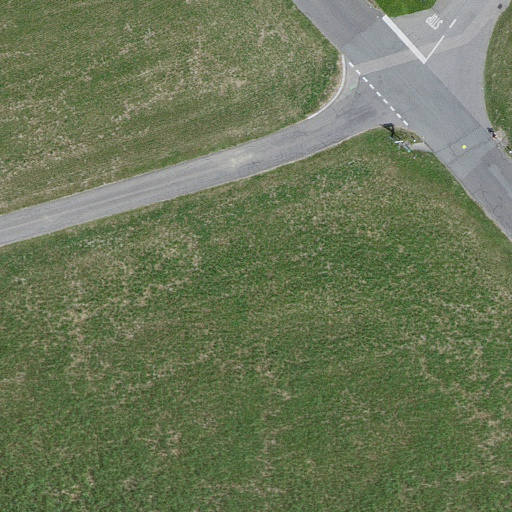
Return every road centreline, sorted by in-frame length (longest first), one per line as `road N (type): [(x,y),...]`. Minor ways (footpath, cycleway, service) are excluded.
road 1 (track): [(0,228),(402,101)]
road 2 (tertiary): [(402,101),(511,207)]
road 3 (tertiary): [(309,0),(402,101)]
road 4 (residential): [(402,101),(474,0)]
